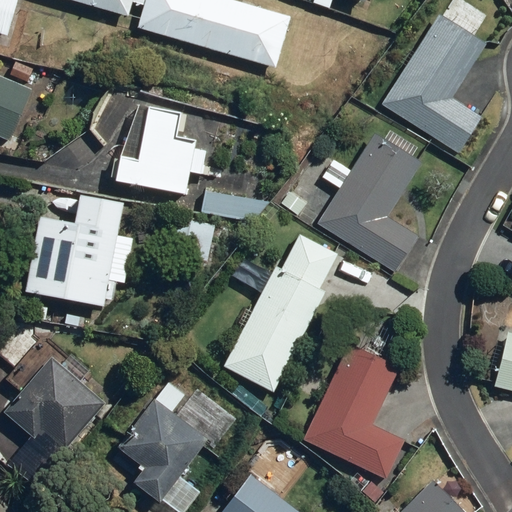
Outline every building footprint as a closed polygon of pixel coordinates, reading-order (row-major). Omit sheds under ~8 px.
[(0,0),(0,40),(2,42),(15,0),(62,0),(125,20),(131,0),(0,0)] [(272,72),(286,20),(219,0),(134,0),(133,6),(143,9),(137,33),(272,72)] [(438,20),(380,110),(462,152),(483,119),(452,99),(483,49),(438,20)] [(0,142),(7,145),(28,90),(0,79),(0,142)] [(108,164),(107,186),(181,195),(182,174),(199,175),(200,153),(191,153),(192,146),(172,145),(173,113),(138,111),(136,165),(108,164)] [(314,223),(393,275),(417,234),(386,214),(416,167),(369,137),(314,223)] [(255,194),(199,190),(198,214),(254,216),(255,194)] [(288,191),(277,206),(299,222),(310,207),(288,191)] [(62,228),(33,223),(19,302),(98,315),(117,206),(67,197),(62,228)] [(212,222),(161,215),(155,254),(206,262),(212,222)] [(271,268),(220,365),(269,391),(322,289),(320,288),(335,258),(298,239),(280,273),(271,268)] [(487,394),(511,398),(511,336),(498,334),(487,394)] [(341,350),(300,435),(385,480),(404,441),(369,424),(392,375),(341,350)] [(0,414),(31,441),(37,434),(63,452),(101,408),(44,360),(0,411),(0,414)] [(165,383),(112,454),(136,472),(127,484),(160,508),(162,505),(171,511),(185,511),(197,497),(178,483),(208,442),(215,447),(233,424),(191,393),(186,399),(165,383)] [(294,511),(248,474),(217,511),(294,511)] [(460,511),(430,481),(397,511),(460,511)] [(16,511),(0,500),(0,511),(16,511)]
